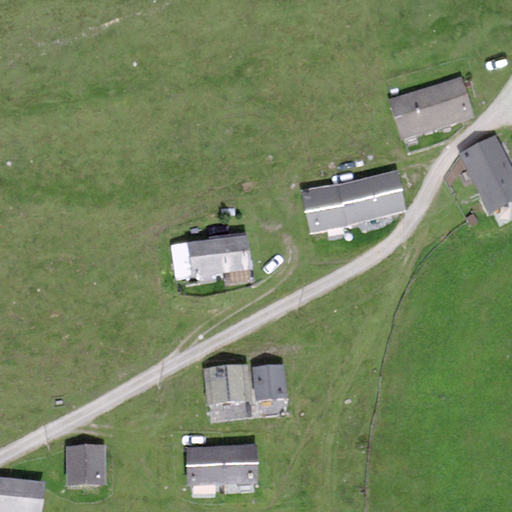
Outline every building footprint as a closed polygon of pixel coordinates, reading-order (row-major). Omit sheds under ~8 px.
[(459,84),(388,106),(402,148),(472,126),(459,84)] [(511,156),(503,141),(467,161),(498,225),(511,218),(511,156)] [(395,176),(301,197),(310,239),(405,218),(395,176)] [(254,241),(194,250),(199,285),(259,276),(254,241)] [(291,374),(260,376),(263,408),(294,406),(291,374)] [(256,375),(212,378),(214,413),(258,410),(256,375)] [(111,448),(74,450),(76,493),(114,491),(111,448)] [(263,453),(195,455),(196,496),(265,493),(263,453)] [(50,511),(53,492),(0,486),(0,511),(50,511)]
